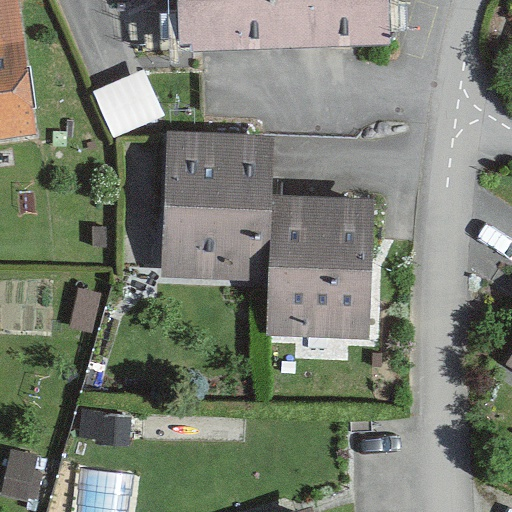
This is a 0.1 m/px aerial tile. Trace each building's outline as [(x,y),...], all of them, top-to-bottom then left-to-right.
[(0,0),(0,141),(32,138),(15,0),(0,0)] [(384,44),(383,0),(174,0),(175,39),(189,39),(189,48),(384,44)] [(161,121),(140,72),(87,95),(108,143),(161,121)] [(371,196),(269,193),(270,139),(163,136),(159,280),(264,282),(262,336),(368,339),(371,196)] [(511,349),(501,367),(511,373),(511,349)] [(44,464),(5,457),(0,483),(0,494),(37,502),(44,464)]
